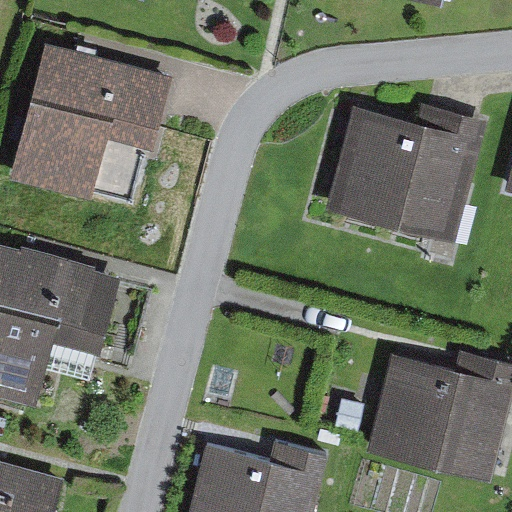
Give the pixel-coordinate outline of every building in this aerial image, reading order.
[(45,38),(8,177),(90,199),(107,135),(154,148),(174,72),(45,38)] [(353,101),(325,205),(455,239),(487,118),(423,101),(418,118),(353,101)] [(0,240),(0,395),(36,405),(54,339),(100,352),(122,273),(0,240)] [(391,349),(367,449),(492,479),(511,395),(511,360),(460,347),(456,365),(391,349)] [(205,441),(187,511),(313,511),(329,452),(275,438),(270,457),(205,441)] [(0,511),(55,511),(65,476),(0,456),(0,511)]
